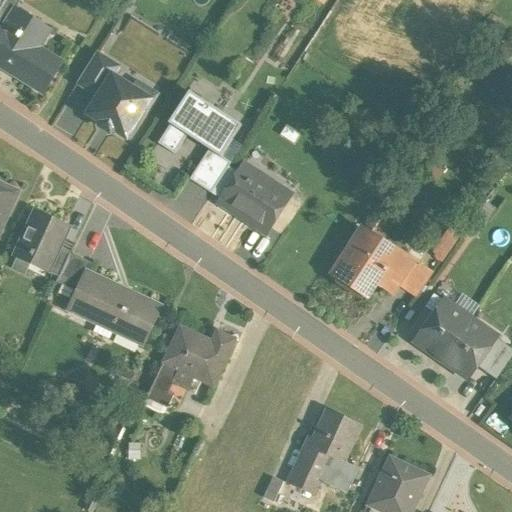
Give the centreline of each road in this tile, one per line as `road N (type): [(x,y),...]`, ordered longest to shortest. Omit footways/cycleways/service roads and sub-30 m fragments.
road 1 (residential): [(511,474),(0,115)]
road 2 (track): [(122,0),(36,137)]
